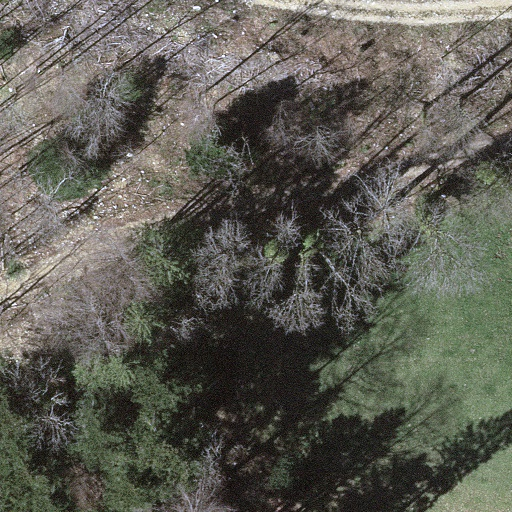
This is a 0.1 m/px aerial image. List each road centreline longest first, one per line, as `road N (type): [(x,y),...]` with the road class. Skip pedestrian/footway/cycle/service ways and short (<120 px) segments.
road 1 (track): [(0,295),(193,210),(358,184),(511,134)]
road 2 (track): [(511,11),(299,10),(262,0)]
